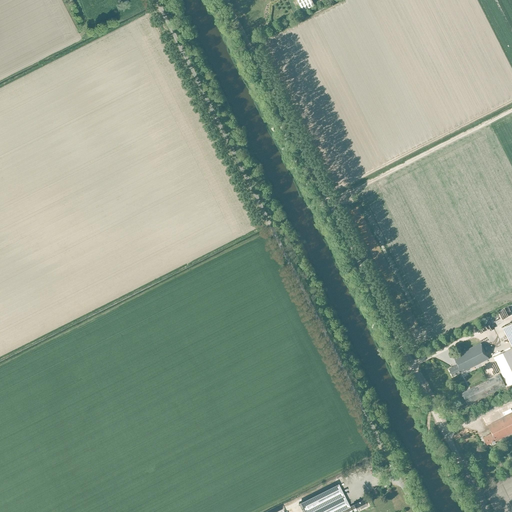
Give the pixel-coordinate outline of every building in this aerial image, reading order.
[(311,0),(297,0),(303,12),(315,6),(311,0)] [(511,383),(511,323),(503,328),(511,346),(511,347),(493,358),(507,386),(511,383)] [(460,373),(489,359),(481,343),(454,357),(458,365),(449,370),(452,376),(460,372),(460,373)] [(467,405),(505,386),(500,374),(462,393),(467,405)] [(495,442),(511,432),(511,413),(489,425),(492,434),(484,438),(487,445),(494,441),(495,442)] [(339,484),(301,503),(306,511),(350,511),(353,511),(352,510),(351,507),(339,484)] [(354,505),(351,507),(352,510),(355,508),(357,511),(367,505),(364,500),(354,506),(354,505)]
